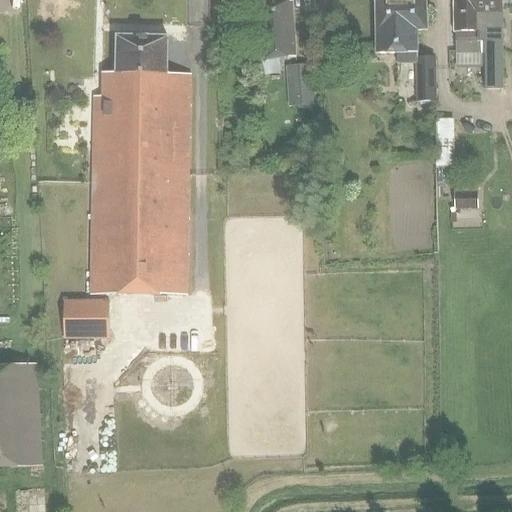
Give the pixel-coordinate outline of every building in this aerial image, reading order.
[(375,0),(377,57),(398,56),(398,66),(417,66),(418,105),(437,104),(436,58),(420,58),(419,32),(427,32),(425,0),(375,0)] [(503,91),(503,44),(502,0),(453,0),(453,13),(455,13),(455,34),(455,44),(485,43),(485,91),(503,91)] [(259,62),(296,59),(292,3),(256,5),(259,62)] [(93,99),(90,281),(90,297),(186,299),(190,77),(166,77),(167,39),(114,38),(114,76),(103,76),(102,99),(93,99)] [(310,67),(285,68),(287,108),(313,106),(310,67)] [(436,156),(453,156),(453,119),(436,119),(436,156)] [(454,210),(477,210),(476,188),(453,189),(454,210)] [(107,340),(107,304),(61,304),(61,340),(107,340)] [(0,470),(38,468),(33,366),(0,367),(0,470)]
